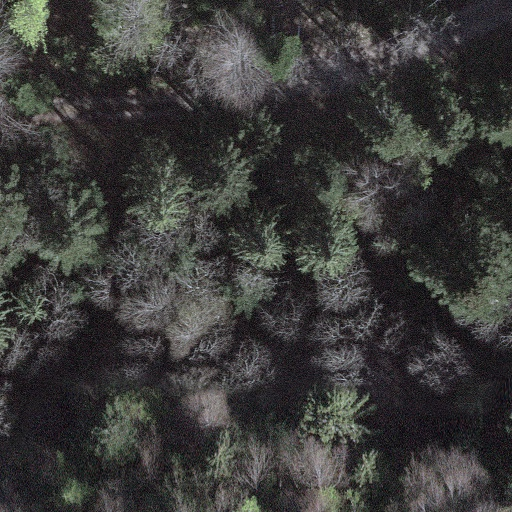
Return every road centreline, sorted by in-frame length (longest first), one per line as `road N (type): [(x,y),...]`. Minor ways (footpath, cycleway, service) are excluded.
road 1 (track): [(0,116),(236,97),(391,53),(503,0)]
road 2 (track): [(236,97),(105,13),(97,0)]
